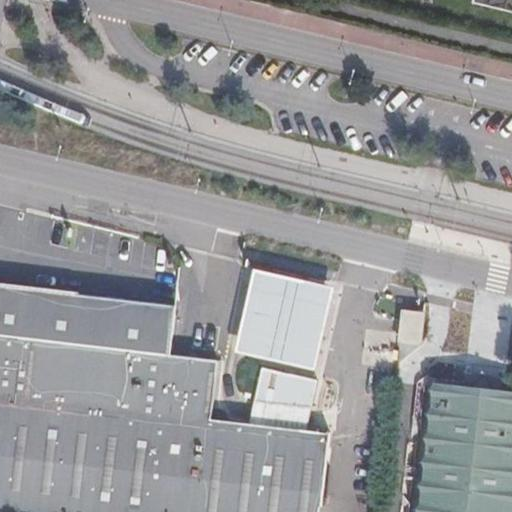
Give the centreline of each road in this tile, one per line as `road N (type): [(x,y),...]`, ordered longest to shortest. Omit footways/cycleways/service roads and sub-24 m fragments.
road 1 (secondary): [(0,158),(511,281)]
road 2 (secondary): [(511,97),(106,0)]
